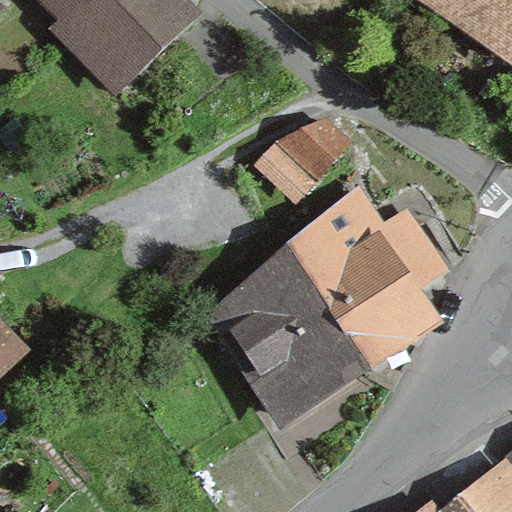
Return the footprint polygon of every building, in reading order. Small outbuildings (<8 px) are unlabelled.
[(56,31),(109,86),(187,11),(176,0),(40,0),(64,24),(56,31)] [(443,6),(511,55),(511,0),(417,0),(437,14),(443,6)] [(324,123),(278,143),(317,179),(348,145),(324,123)] [(314,180),(277,145),(263,160),(300,194),(314,180)] [(343,176),(355,195),(278,260),(360,368),(422,328),(399,292),(437,267),(413,230),(438,214),(391,145),(343,176)] [(215,313),(281,418),(360,368),(278,260),(215,313)] [(450,511),(511,511),(511,477),(505,469),(450,511)]
